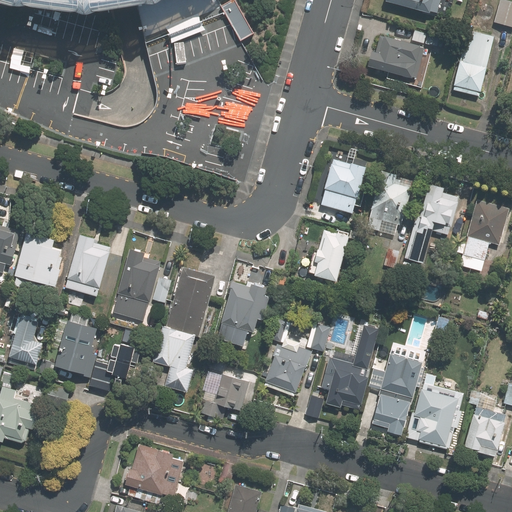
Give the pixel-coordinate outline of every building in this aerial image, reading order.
[(0,0),(0,2),(15,6),(23,8),(84,17),(110,14),(113,14),(128,11),(138,8),(154,4),(161,0),(0,0)] [(235,0),(234,0),(222,7),(226,13),(242,42),(255,35),(235,0)] [(440,12),(443,0),(392,0),(434,12),(435,10),(440,12)] [(511,27),(511,3),(500,0),(494,23),(511,27)] [(200,13),(165,27),(170,34),(172,43),(207,30),(200,22),(200,13)] [(441,34),(421,29),(418,42),(437,47),(441,34)] [(479,96),(495,36),(469,29),(453,89),(479,96)] [(426,56),(429,48),(424,47),(425,45),(389,35),(384,53),(377,51),(373,66),(384,69),(382,78),(397,82),(400,74),(416,78),(416,77),(425,79),(430,58),(426,56)] [(350,163),(333,159),(325,187),(327,187),(322,204),(352,212),(357,196),(358,196),(367,166),(351,162),(350,163)] [(403,180),(400,179),(401,175),(385,171),(372,216),(369,227),(397,235),(400,224),(404,225),(406,217),(408,218),(416,188),(415,187),(416,181),(404,178),(403,180)] [(418,214),(406,258),(428,264),(437,231),(451,235),(453,225),(455,226),(464,192),(433,183),(424,216),(418,214)] [(503,245),(511,210),(511,208),(480,200),(470,236),(468,244),(461,242),(458,252),(466,254),(463,265),(484,271),(492,242),(503,245)] [(2,221),(0,220),(0,271),(3,272),(6,263),(12,265),(22,230),(1,224),(2,221)] [(323,262),(319,275),(318,275),(315,286),(338,293),(342,281),(341,281),(354,236),(342,233),(342,234),(326,230),(318,261),(323,262)] [(57,286),(62,269),(59,268),(62,258),(61,257),(63,249),(54,246),(56,239),(30,232),(17,275),(19,276),(16,285),(28,288),(30,279),(57,286)] [(96,237),(82,233),(67,286),(83,291),(82,296),(97,300),(101,286),(102,286),(112,250),(110,250),(112,246),(95,241),(96,237)] [(396,268),(401,251),(389,247),(384,265),(396,268)] [(164,302),(171,280),(158,276),(162,261),(145,256),(146,253),(131,249),(119,293),(121,293),(115,312),(145,321),(152,299),(164,302)] [(204,336),(220,275),(188,266),(171,327),(167,325),(157,361),(174,366),(169,385),(192,392),(198,369),(191,367),(200,335),(204,336)] [(255,287),(235,282),(224,321),(226,322),(222,338),(257,347),(261,332),(263,332),(273,296),(270,295),(272,288),(256,283),(255,287)] [(481,310),(479,317),(489,320),(491,312),(481,310)] [(38,320),(21,316),(8,362),(33,369),(35,363),(36,363),(42,342),(32,339),(38,320)] [(452,319),(442,317),(438,330),(448,333),(452,319)] [(68,318),(55,364),(85,373),(84,375),(90,377),(97,354),(93,353),(95,346),(92,345),(97,327),(68,318)] [(278,319),(273,336),(283,339),(289,322),(278,319)] [(318,324),(312,347),(324,350),(330,328),(318,324)] [(369,369),(380,329),(365,325),(356,356),(335,350),(333,358),(330,357),(322,387),(330,390),(327,403),(343,407),(343,404),(361,409),(369,377),(365,376),(367,369),(369,369)] [(137,347),(123,343),(122,345),(116,344),(113,356),(119,357),(118,360),(112,359),(110,365),(96,361),(89,384),(109,390),(114,373),(130,378),(130,376),(137,378),(140,367),(132,364),(134,360),(139,362),(142,351),(137,349),(137,347)] [(300,351),(281,344),(277,356),(278,356),(269,382),(264,393),(276,398),(279,390),(295,397),(297,393),(299,393),(309,367),(313,356),(314,352),(301,347),(300,351)] [(383,386),(373,422),(390,426),(389,430),(403,434),(414,393),(417,394),(424,368),(418,367),(420,360),(392,352),(387,368),(375,365),(370,383),(383,386)] [(0,397),(0,440),(5,442),(6,438),(27,443),(31,428),(35,430),(42,405),(15,397),(17,390),(11,388),(16,372),(5,368),(0,385),(5,387),(2,398),(0,397)] [(207,400),(203,412),(225,418),(228,406),(244,411),(254,375),(226,368),(216,403),(207,400)] [(425,389),(417,415),(419,416),(414,434),(423,437),(422,440),(429,442),(428,444),(441,447),(441,446),(451,449),(457,427),(460,428),(464,412),(461,411),(466,394),(427,383),(426,390),(425,389)] [(70,390),(51,384),(46,403),(65,409),(70,390)] [(494,455),(506,413),(493,410),(496,401),(481,398),(484,389),(473,386),(469,402),(477,404),(466,445),(478,448),(477,450),(494,455)] [(308,414),(320,417),(326,398),(313,394),(308,414)] [(180,456),(143,445),(136,469),(133,468),(129,484),(133,485),(130,495),(163,504),(166,493),(177,496),(187,462),(178,459),(180,456)] [(230,483),(235,465),(222,461),(217,480),(230,483)] [(258,511),(264,492),(239,485),(230,511),(258,511)]
